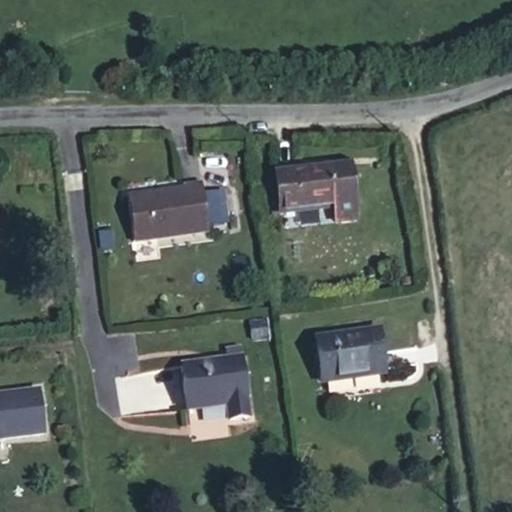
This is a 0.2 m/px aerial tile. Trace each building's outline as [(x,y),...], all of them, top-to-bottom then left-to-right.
[(286,166),(291,207),(344,202),(345,216),(368,213),(362,158),(286,166)] [(211,182),(193,184),(137,190),(142,231),(216,224),(211,182)] [(329,378),(393,371),(388,329),(324,337),(329,378)] [(243,354),(183,363),(190,408),(229,402),(231,417),(252,414),(243,354)] [(48,386),(0,392),(0,436),(54,430),(48,386)]
